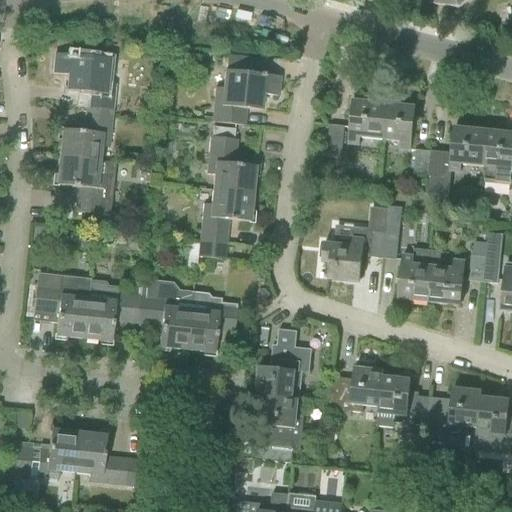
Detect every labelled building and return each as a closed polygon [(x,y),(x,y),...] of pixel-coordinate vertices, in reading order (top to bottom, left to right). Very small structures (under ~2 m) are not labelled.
[(429,0),(431,6),(459,10),(470,0),(429,0)] [(55,56),(53,76),(67,77),(66,91),(65,92),(77,94),(75,108),(85,110),(112,113),(113,106),(115,86),(107,85),(110,62),(55,56)] [(210,125),(243,128),(245,112),(261,113),(262,97),(278,99),(280,79),(250,75),(251,60),(227,57),(225,74),(224,74),(222,91),(214,90),(210,125)] [(360,140),(383,142),(385,123),(380,122),(382,106),(353,103),(349,147),(360,148),(360,140)] [(385,123),(383,142),(400,144),(399,152),(411,153),(415,109),(382,106),(380,122),(385,123)] [(62,132),(59,160),(99,165),(101,149),(108,150),(112,113),(85,110),(83,134),(62,132)] [(326,159),(341,161),(345,129),(330,127),(326,159)] [(209,139),(205,177),(213,178),(212,193),(252,197),(255,169),(235,167),(237,142),(233,142),(234,130),(211,128),(210,140),(209,139)] [(461,166),(485,169),(487,149),(483,149),(485,132),(454,129),(451,156),(450,173),(460,174),(461,166)] [(483,184),(511,187),(511,135),(485,132),(483,149),(487,149),(485,169),(483,184)] [(415,152),(413,177),(428,179),(430,154),(415,152)] [(428,179),(426,196),(434,207),(446,209),(450,173),(451,156),(430,154),(428,179)] [(59,160),(56,188),(77,190),(74,214),(94,217),(101,217),(108,218),(114,167),(99,165),(59,160)] [(202,206),(198,243),(226,246),(229,223),(249,225),(252,197),(212,193),(210,207),(202,206)] [(324,246),(322,265),(329,266),(327,282),(359,285),(362,254),(368,255),(370,234),(353,232),(352,245),(338,244),(338,247),(324,246)] [(367,259),(382,261),(384,235),(370,234),(368,255),(367,259)] [(384,235),(382,261),(396,262),(399,237),(384,235)] [(471,258),(468,283),(482,285),(485,259),(487,244),(472,242),(471,258)] [(226,246),(198,243),(196,259),(224,263),(226,246)] [(400,281),(398,301),(428,304),(429,287),(425,286),(427,268),(428,252),(412,250),(411,258),(403,257),(400,281)] [(427,268),(425,286),(429,287),(428,304),(460,307),(462,287),(465,263),(453,262),(453,271),(440,269),(441,253),(428,252),(427,268)] [(485,259),(482,285),(498,286),(500,261),(485,259)] [(511,274),(504,274),(501,313),(511,314),(511,274)] [(54,338),(83,341),(88,301),(87,301),(89,282),(88,281),(88,284),(75,283),(76,280),(67,279),(65,279),(64,280),(62,281),(61,282),(61,283),(60,283),(60,285),(59,290),(35,287),(32,315),(48,317),(47,323),(48,324),(55,326),(54,338)] [(111,324),(135,327),(138,298),(118,296),(119,289),(109,287),(106,283),(89,282),(87,301),(88,301),(83,341),(109,344),(111,324)] [(156,349),(185,352),(193,295),(177,293),(172,286),(154,285),(147,290),(146,299),(138,298),(135,327),(158,329),(156,349)] [(258,291),(256,298),(261,303),(267,302),(269,295),(265,290),(258,291)] [(193,295),(185,352),(212,355),(215,332),(223,333),(222,335),(231,336),(235,307),(233,306),(233,308),(217,307),(218,301),(209,300),(205,296),(193,295)] [(298,403),(299,403),(302,375),(309,376),(312,351),(295,350),(297,334),(278,332),(277,348),(272,347),(270,370),(258,369),(255,398),(298,403)] [(363,408),(379,410),(382,373),(354,370),(353,386),(331,384),(328,412),(363,415),(363,408)] [(379,410),(377,428),(394,430),(395,425),(426,428),(429,400),(409,398),(411,382),(383,379),(383,373),(382,373),(379,410)] [(462,429),(477,431),(481,393),(452,391),(451,402),(429,400),(426,428),(439,430),(439,434),(461,436),(462,429)] [(477,431),(476,436),(492,438),(491,445),(511,447),(511,418),(508,418),(509,402),(481,399),(482,394),(481,393),(477,431)] [(298,403),(255,398),(261,399),(258,427),(270,428),(268,447),(253,445),(252,461),(291,465),(293,452),(300,453),(303,418),(296,418),(298,403)] [(59,473),(73,475),(77,436),(49,433),(47,452),(7,448),(5,476),(59,481),(59,473)] [(77,436),(73,475),(88,476),(87,484),(140,490),(143,463),(103,459),(105,439),(77,436)] [(401,484),(400,497),(413,498),(414,485),(401,484)] [(287,511),(287,510),(287,508),(288,497),(272,495),(270,507),(232,503),(231,511),(287,511)] [(2,498),(1,511),(15,511),(17,499),(2,498)] [(397,511),(399,501),(390,500),(389,511),(375,511),(370,511),(369,511),(397,511)] [(341,511),(342,506),(315,503),(314,511),(310,511),(287,510),(287,511),(341,511)]
